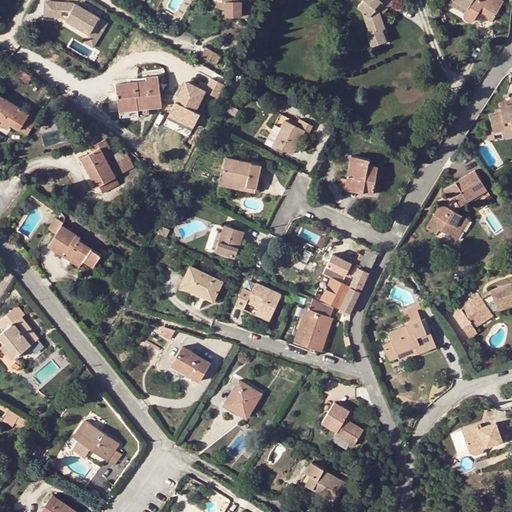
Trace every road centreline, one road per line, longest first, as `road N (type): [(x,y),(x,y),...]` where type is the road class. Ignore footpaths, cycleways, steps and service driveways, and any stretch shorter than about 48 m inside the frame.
road 1 (residential): [(161,443),(0,242)]
road 2 (residential): [(388,242),(497,70),(511,60)]
road 3 (unknown): [(425,182),(425,160),(454,92),(416,0)]
road 4 (residential): [(511,373),(433,408),(406,469)]
road 5 (residential): [(367,377),(227,331)]
road 6 (residential): [(367,377),(354,338),(356,313),(388,242)]
road 7 (residential): [(161,443),(276,511)]
